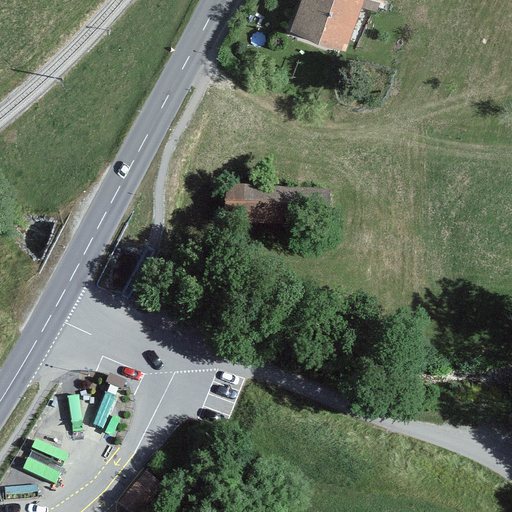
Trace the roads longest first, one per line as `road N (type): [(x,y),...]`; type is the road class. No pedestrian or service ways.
road 1 (unclassified): [(511,465),(491,449),(367,416),(250,365),(48,320)]
road 2 (primary): [(218,0),(48,320)]
